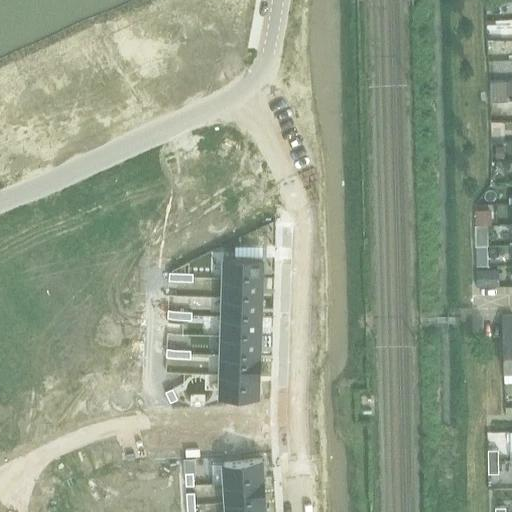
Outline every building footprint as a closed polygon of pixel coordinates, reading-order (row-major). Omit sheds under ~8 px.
[(211,0),(206,32),(236,36),(241,0),(211,0)] [(127,27),(102,38),(109,52),(90,61),(111,106),(142,91),(132,69),(144,63),(127,27)] [(57,82),(37,91),(56,132),(85,118),(77,100),(88,95),(70,58),(51,67),(57,82)] [(0,157),(0,158),(32,143),(25,128),(37,122),(17,79),(0,87),(0,157)] [(510,101),(509,80),(492,81),(492,101),(510,101)] [(226,145),(204,155),(220,190),(221,190),(242,180),(238,170),(226,145)] [(204,155),(183,165),(194,191),(202,208),(225,198),(221,190),(220,190),(204,155)] [(249,165),(238,170),(242,180),(248,192),(259,187),(249,165)] [(153,179),(131,189),(151,232),(173,222),(165,204),(153,179)] [(131,189),(110,199),(121,225),(130,242),(151,232),(131,189)] [(194,191),(183,196),(193,217),(204,212),(202,208),(194,191)] [(176,199),(165,204),(173,222),(175,226),(186,221),(176,199)] [(80,213),(58,223),(75,258),(76,258),(96,248),(92,238),(80,213)] [(58,223),(37,233),(48,259),(57,276),(79,266),(76,258),(75,258),(58,223)] [(121,225),(110,230),(120,252),(131,246),(130,242),(121,225)] [(103,233),(92,238),(96,248),(102,260),(113,255),(103,233)] [(7,247),(0,250),(0,288),(6,300),(27,290),(19,272),(7,247)] [(224,257),(223,277),(262,278),(262,258),(224,257)] [(48,259),(37,264),(48,286),(59,280),(57,276),(48,259)] [(30,267),(19,272),(27,290),(29,294),(40,289),(30,267)] [(168,271),(168,279),(180,280),(181,272),(168,271)] [(181,272),(180,280),(193,280),(193,272),(181,272)] [(223,277),(223,296),(261,298),(262,278),(223,277)] [(223,296),(222,316),(261,317),(261,298),(223,296)] [(167,310),(167,318),(179,318),(179,310),(167,310)] [(179,310),(179,318),(191,319),(191,310),(179,310)] [(511,370),(511,315),(503,316),(505,371),(511,370)] [(222,316),(221,335),(260,336),(261,317),(222,316)] [(63,326),(52,331),(56,338),(67,333),(63,326)] [(52,331),(41,336),(45,343),(56,338),(52,331)] [(221,335),(221,354),(259,355),(260,336),(221,335)] [(166,348),(165,356),(178,357),(178,348),(166,348)] [(178,348),(178,357),(190,357),(190,349),(178,348)] [(13,349),(2,354),(5,361),(16,356),(13,349)] [(221,354),(220,373),(259,374),(260,355),(259,355),(221,354)] [(96,357),(70,368),(88,409),(114,397),(96,357)] [(70,368),(44,380),(63,421),(88,409),(70,368)] [(220,373),(220,393),(258,394),(259,374),(220,373)] [(44,380),(19,392),(38,432),(63,421),(44,380)] [(172,386),(164,390),(169,401),(177,397),(172,386)] [(19,392),(0,400),(0,418),(12,444),(38,432),(19,392)] [(488,461),(499,461),(498,449),(488,449),(488,461)] [(262,459),(223,462),(225,482),(263,479),(262,459)] [(499,461),(488,461),(488,473),(499,473),(499,461)] [(178,464),(170,465),(170,477),(178,476),(178,464)] [(192,471),(184,472),(185,484),(193,484),(192,471)] [(178,476),(170,477),(171,489),(179,488),(178,476)] [(98,478),(61,490),(67,509),(104,498),(104,497),(98,478)] [(263,479),(225,482),(226,501),(264,498),(265,498),(264,479),(263,479)] [(194,491),(186,491),(186,503),(194,503),(194,491)] [(67,509),(67,511),(117,511),(112,494),(104,497),(104,498),(67,509)] [(265,511),(264,498),(226,501),(226,511),(265,511)] [(194,511),(194,503),(186,503),(186,511),(194,511)]
